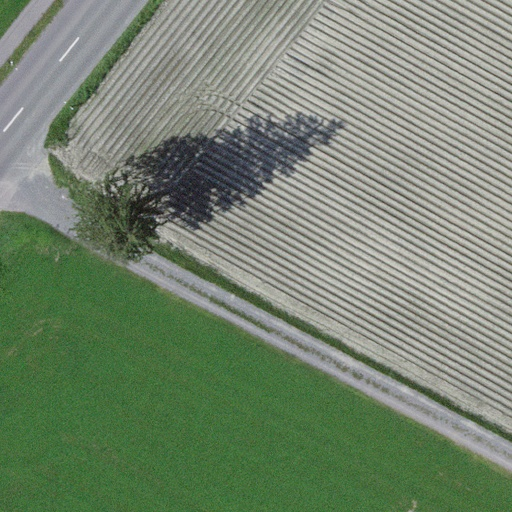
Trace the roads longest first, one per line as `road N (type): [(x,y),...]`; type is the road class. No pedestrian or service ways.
road 1 (track): [(511,458),(0,174)]
road 2 (tertiary): [(0,134),(107,0)]
